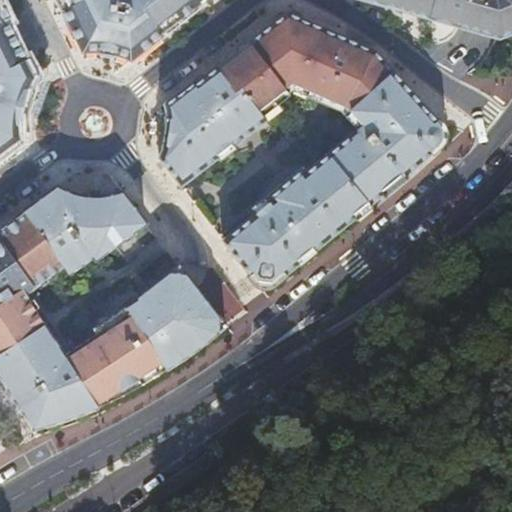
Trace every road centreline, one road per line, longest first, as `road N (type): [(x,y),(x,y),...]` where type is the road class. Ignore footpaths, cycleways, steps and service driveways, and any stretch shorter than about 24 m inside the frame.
road 1 (residential): [(502,128),(389,235),(137,430)]
road 2 (secondary): [(81,511),(359,315)]
road 3 (secondary): [(359,315),(137,430)]
road 4 (residential): [(337,0),(502,128)]
road 5 (secondary): [(359,315),(511,190)]
road 6 (unclassified): [(116,102),(256,0)]
road 7 (secondary): [(137,430),(0,508)]
